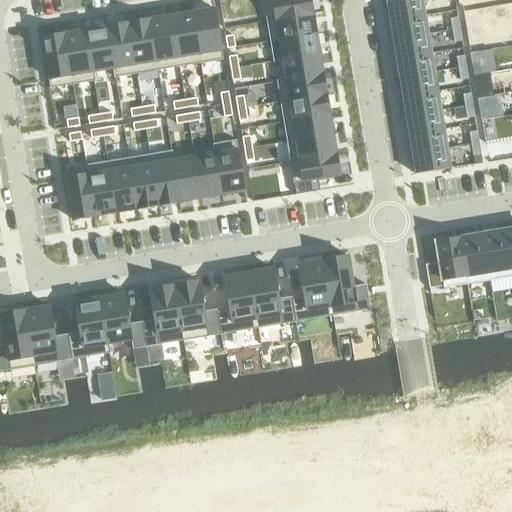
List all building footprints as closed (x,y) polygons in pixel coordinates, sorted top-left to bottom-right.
[(262,0),(266,20),(313,13),(310,0),(262,0)] [(422,0),(394,0),(386,1),(390,21),(425,15),(422,0)] [(214,9),(193,12),(201,63),(223,59),(214,9)] [(193,12),(171,16),(179,67),(201,63),(193,12)] [(313,13),(266,20),(270,41),(316,33),(313,13)] [(425,15),(390,21),(393,40),(428,34),(425,15)] [(171,16),(150,19),(158,70),(179,67),(171,16)] [(458,17),(450,19),(452,30),(460,29),(458,17)] [(150,19),(128,23),(136,74),(158,70),(150,19)] [(128,23),(107,26),(113,68),(114,77),(136,74),(128,23)] [(107,26),(85,30),(92,71),(93,71),(113,68),(107,26)] [(460,29),(452,30),(454,42),(462,41),(460,29)] [(85,30),(63,33),(72,85),(95,81),(93,71),(92,71),(85,30)] [(63,33),(42,37),(50,88),(72,85),(63,33)] [(316,33),(270,41),(274,62),(278,62),(278,60),(319,53),(316,33)] [(428,34),(393,40),(396,59),(431,53),(428,34)] [(233,35),(225,36),(227,48),(235,47),(233,35)] [(478,51),(470,53),(472,65),(480,64),(478,51)] [(319,53),(278,60),(278,62),(281,80),(281,81),(323,74),(319,53)] [(431,53),(396,59),(399,78),(435,72),(431,53)] [(236,55),(228,57),(230,69),(238,67),(236,55)] [(464,55),(456,57),(458,68),(466,67),(464,55)] [(238,67),(230,69),(232,81),(241,79),(238,67)] [(466,67),(458,68),(460,80),(468,79),(466,67)] [(435,72),(399,78),(402,97),(438,91),(435,72)] [(281,80),(277,80),(280,102),(326,94),(323,74),(281,81),(281,80)] [(483,85),(475,86),(477,98),(485,97),(483,85)] [(228,91),(220,93),(222,105),(230,103),(228,91)] [(438,91),(402,97),(406,116),(441,111),(438,91)] [(471,93),(463,95),(465,106),(473,105),(471,93)] [(326,94),(280,102),(283,122),(330,114),(326,94)] [(485,97),(477,98),(479,110),(481,120),(500,117),(496,95),(485,97)] [(243,96),(235,97),(237,109),(245,108),(243,96)] [(197,98),(185,100),(186,108),(198,106),(197,98)] [(185,100),(173,102),(174,110),(186,108),(185,100)] [(230,103),(222,105),(224,117),(232,115),(230,103)] [(154,105),(142,107),(144,115),(155,113),(154,105)] [(473,105),(465,106),(467,118),(475,117),(473,105)] [(142,107),(130,109),(132,117),(144,115),(142,107)] [(245,108),(237,109),(239,121),(247,119),(245,108)] [(441,111),(406,116),(409,136),(444,130),(441,111)] [(111,112),(100,114),(101,122),(113,120),(111,112)] [(199,112),(187,114),(189,122),(200,120),(199,112)] [(100,114),(88,116),(89,124),(101,122),(100,114)] [(187,114),(175,116),(177,124),(189,122),(187,114)] [(330,114),(283,122),(287,142),(333,135),(330,114)] [(78,118),(66,120),(68,128),(80,126),(78,118)] [(156,119),(144,121),(146,129),(158,127),(156,119)] [(144,121),(132,123),(134,131),(146,129),(144,121)] [(114,126),(102,128),(103,136),(115,134),(114,126)] [(102,128),(90,130),(91,138),(103,136),(102,128)] [(444,130),(409,136),(412,155),(447,149),(444,130)] [(477,131),(469,132),(471,144),(479,143),(477,131)] [(81,132),(69,134),(70,142),(82,140),(81,132)] [(333,135),(287,142),(290,163),(336,155),(333,135)] [(250,136),(242,137),(244,149),(252,148),(250,136)] [(236,140),(213,144),(215,153),(216,153),(223,194),(245,190),(236,140)] [(479,143),(471,144),(473,156),(481,154),(479,143)] [(252,148),(244,149),(246,161),(254,160),(252,148)] [(447,149),(412,155),(415,174),(451,168),(447,149)] [(172,151),(150,154),(158,205),(180,201),(173,160),(174,160),(172,151)] [(215,153),(195,157),(202,198),(223,194),(216,153),(215,153)] [(150,154),(128,158),(137,208),(158,205),(150,154)] [(336,155),(290,163),(295,194),(320,190),(318,179),(340,175),(336,155)] [(174,160),(173,160),(180,201),(202,198),(195,157),(174,160)] [(128,158),(107,161),(115,212),(137,208),(128,158)] [(107,161),(85,165),(86,170),(94,216),(115,212),(107,161)] [(86,170),(65,173),(72,219),(94,216),(86,170)] [(511,274),(505,230),(482,234),(489,280),(511,276),(511,274)] [(482,234),(459,238),(467,284),(489,280),(482,234)] [(459,238),(436,242),(439,262),(443,286),(444,288),(467,284),(459,238)] [(348,256),(323,260),(332,315),(370,309),(366,284),(353,286),(348,256)] [(304,295),(291,297),(295,322),(332,315),(323,260),(299,264),(304,295)] [(439,262),(425,264),(429,288),(443,286),(439,262)] [(273,269),(249,273),(258,328),(295,322),(291,297),(278,299),(273,269)] [(229,307),(216,309),(221,334),(258,328),(249,273),(224,277),(229,307)] [(199,281),(174,285),(183,340),(221,334),(216,309),(204,311),(199,281)] [(155,320),(142,322),(146,347),(183,340),(174,285),(149,289),(155,320)] [(124,294),(100,298),(107,343),(108,343),(131,339),(133,349),(146,347),(142,322),(129,324),(124,294)] [(80,332),(67,334),(72,359),(110,353),(108,343),(107,343),(100,298),(75,302),(80,332)] [(26,310),(25,310),(34,365),(72,359),(67,334),(55,336),(50,306),(26,310)] [(5,345),(0,345),(0,371),(34,365),(25,310),(0,314),(5,345)] [(335,332),(323,334),(325,350),(337,348),(335,332)] [(111,372),(97,374),(101,399),(102,400),(116,398),(115,396),(111,372)]
